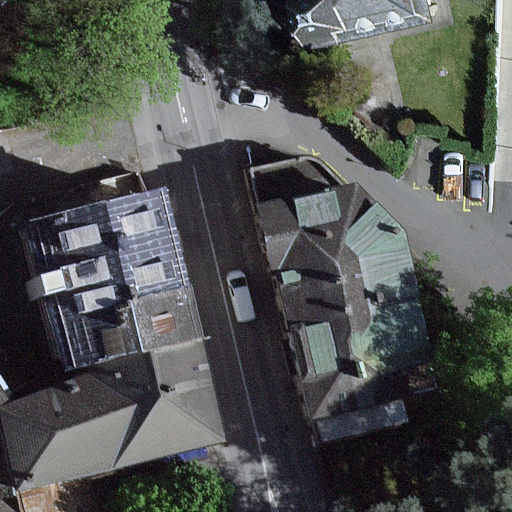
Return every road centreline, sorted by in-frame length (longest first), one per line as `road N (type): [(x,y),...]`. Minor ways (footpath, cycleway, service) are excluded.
road 1 (residential): [(511,315),(291,105),(232,93),(177,101)]
road 2 (primary): [(262,457),(177,101)]
